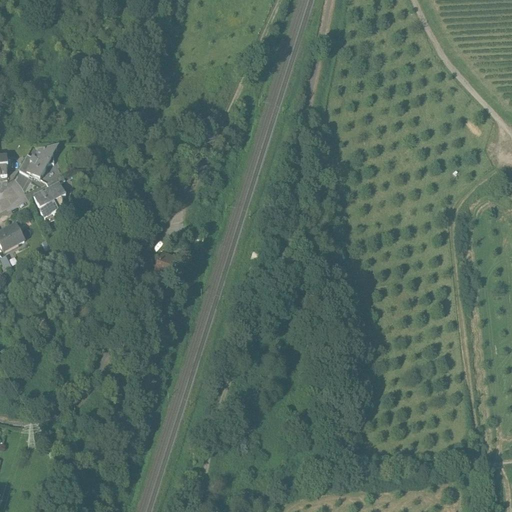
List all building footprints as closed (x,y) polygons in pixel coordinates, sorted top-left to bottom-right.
[(52,137),(39,138),(34,147),(32,146),(30,151),(31,152),(26,161),(30,162),(40,168),(48,152),(54,152),(52,137)] [(30,151),(32,146),(27,143),(18,158),(29,164),(30,162),(26,161),(31,152),(30,151)] [(46,171),(48,176),(59,172),(65,169),(62,163),(46,171)] [(65,185),(62,187),(63,190),(63,192),(62,195),(60,198),(57,200),(53,202),(55,206),(59,203),(62,201),(63,200),(65,198),(66,196),(66,194),(67,192),(67,190),(68,187),(72,174),(72,166),(65,169),(59,172),(64,181),(65,185)] [(62,187),(60,183),(64,181),(59,172),(48,176),(45,178),(46,180),(43,182),(42,181),(33,185),(43,204),(52,199),(53,202),(57,200),(60,198),(62,195),(63,192),(63,190),(62,187)] [(46,210),(55,206),(53,202),(44,207),(46,210)] [(203,222),(205,212),(195,210),(193,220),(203,222)] [(16,213),(0,221),(0,234),(2,237),(6,235),(7,238),(24,228),(16,213)] [(251,238),(261,240),(263,229),(254,227),(251,238)] [(162,233),(154,254),(169,259),(176,238),(168,236),(163,234),(162,233)] [(0,246),(6,257),(12,254),(7,243),(0,246)] [(149,261),(144,269),(154,274),(159,266),(149,261)]
